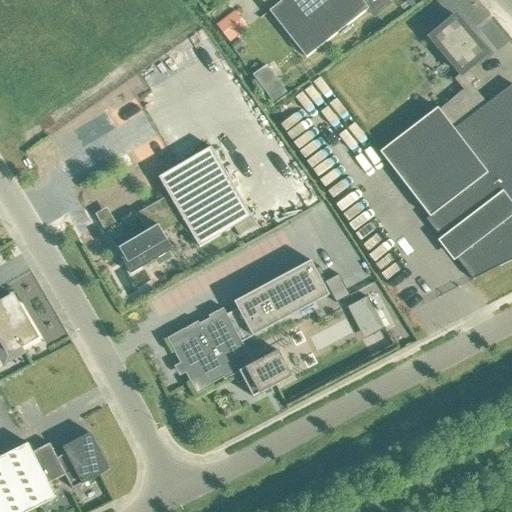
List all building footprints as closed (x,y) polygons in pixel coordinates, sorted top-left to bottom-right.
[(284,0),(269,12),(306,59),(368,10),(360,0),(386,0),(387,0),(284,0)] [(247,29),(234,12),(216,26),(230,43),(247,29)] [(455,17),(429,38),(460,75),(454,80),(463,91),(439,111),(437,109),(379,153),(429,218),(426,220),(442,241),(464,224),(477,241),(455,258),(472,281),(511,260),(511,85),(487,104),(471,86),(476,81),(467,70),(487,54),(455,17)] [(286,93),(276,80),(263,90),(272,103),(286,93)] [(124,257),(121,259),(130,276),(155,261),(156,264),(170,256),(168,253),(172,251),(162,234),(184,222),(199,249),(251,218),(211,149),(158,179),(174,207),(153,219),(157,227),(119,249),(124,257)] [(241,343),(329,296),(311,262),(234,303),(238,310),(226,316),(241,343)] [(349,296),(338,277),(325,284),(336,303),(349,296)] [(0,341),(8,355),(37,338),(12,297),(0,303),(0,341)] [(383,330),(367,298),(351,306),(368,338),(383,330)] [(197,323),(166,339),(180,364),(178,365),(183,375),(185,374),(197,396),(213,387),(212,385),(223,379),(224,381),(233,377),(237,385),(244,382),(252,399),(291,378),(277,352),(253,365),(241,343),(226,316),(223,309),(208,317),(209,319),(199,325),(197,323)] [(0,511),(30,511),(55,500),(48,485),(65,477),(71,489),(72,490),(82,485),(82,486),(109,471),(90,434),(62,449),(65,455),(57,459),(49,445),(32,453),(28,445),(0,459),(0,511)]
